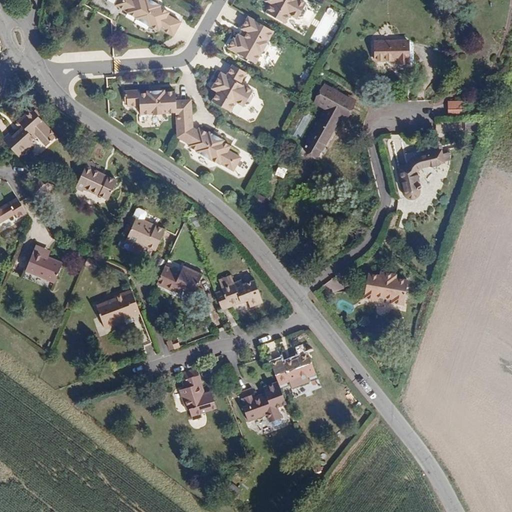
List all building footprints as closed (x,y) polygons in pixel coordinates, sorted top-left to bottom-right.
[(117,0),(115,5),(127,12),(127,13),(135,17),(135,18),(150,27),(150,26),(159,31),(160,29),(173,36),(180,23),(167,15),(169,13),(159,7),(160,6),(149,0),(117,0)] [(265,0),(265,1),(271,4),(266,13),(285,24),(290,15),(297,19),(298,17),(299,18),(302,17),(307,10),(306,6),(305,6),(306,4),(299,0),(265,0)] [(273,32),(248,17),(241,29),(244,31),(247,33),(244,38),(241,37),(238,35),(235,40),(233,39),(233,40),(230,40),(227,45),(229,47),(228,48),(255,64),(260,54),(261,55),(265,54),(270,45),(269,42),(268,41),(273,32)] [(59,45),(64,37),(56,33),(52,41),(59,45)] [(408,64),(408,41),(375,42),(375,60),(397,60),(397,64),(408,64)] [(246,73),(233,66),(227,77),(221,73),(212,89),(218,92),(213,101),(232,111),(236,103),(244,107),(245,105),(246,106),(249,105),(254,97),(253,94),(252,94),(253,91),(240,84),(246,73)] [(302,149),(317,157),(341,117),(349,122),(361,103),(326,82),(314,104),(325,110),(302,149)] [(139,91),(124,92),(125,103),(127,103),(127,107),(139,106),(140,115),(153,114),(153,115),(161,114),(161,113),(172,113),(178,136),(190,143),(189,145),(197,150),(197,151),(212,159),(220,164),(221,163),(233,170),(241,157),(228,150),(231,146),(224,142),(224,140),(210,131),(209,133),(199,127),(198,130),(192,125),(191,97),(175,98),(175,92),(164,93),(164,91),(147,92),(147,94),(139,94),(139,91)] [(464,116),(464,103),(448,103),(448,116),(464,116)] [(56,136),(42,120),(31,109),(17,121),(26,131),(23,133),(20,131),(12,138),(9,133),(3,139),(19,157),(33,144),(31,141),(36,137),(45,146),(56,136)] [(299,139),(312,117),(300,110),(287,132),(299,139)] [(467,122),(466,132),(473,132),(474,122),(467,122)] [(423,169),(443,163),(440,151),(420,156),(418,150),(403,154),(406,167),(398,168),(404,192),(405,193),(405,195),(406,196),(408,197),(409,198),(411,198),(413,198),(414,197),(416,196),(417,195),(418,193),(418,191),(418,190),(417,182),(416,179),(416,177),(416,175),(417,173),(419,171),(420,170),(422,169),(423,169)] [(91,169),(94,163),(87,160),(84,166),(91,169)] [(108,200),(117,181),(91,169),(84,166),(75,188),(83,192),(84,189),(108,200)] [(38,202),(55,186),(40,180),(31,190),(38,202)] [(26,213),(20,202),(17,197),(0,207),(0,223),(15,215),(17,218),(26,213)] [(155,250),(165,231),(145,222),(148,216),(146,212),(141,209),(137,211),(135,217),(134,216),(130,224),(133,226),(127,239),(138,244),(139,243),(155,250)] [(48,257),(50,251),(36,245),(34,251),(48,257)] [(54,283),(63,263),(48,257),(34,251),(25,271),(54,283)] [(94,270),(98,261),(89,257),(85,266),(94,270)] [(192,296),(202,275),(184,267),(181,273),(165,266),(157,284),(172,291),(174,287),(192,296)] [(367,273),(364,298),(376,300),(376,296),(392,299),(391,302),(403,304),(407,279),(395,278),(396,274),(380,272),(379,275),(367,273)] [(262,302),(254,280),(243,284),(242,281),(234,283),(231,276),(220,281),(222,288),(223,291),(216,294),(222,310),(248,300),(250,306),(262,302)] [(140,313),(132,290),(115,296),(116,298),(96,306),(105,330),(125,323),(124,320),(140,313)] [(180,347),(177,337),(171,339),(171,340),(167,342),(170,351),(180,347)] [(316,374),(308,353),(284,363),(282,358),(271,362),(278,382),(279,386),(283,394),(304,386),(302,380),(316,374)] [(216,409),(211,392),(204,393),(196,368),(180,373),(185,388),(179,390),(185,410),(189,408),(193,421),(202,418),(201,414),(216,409)] [(278,408),(286,405),(283,394),(279,386),(278,382),(263,387),(265,393),(256,397),(252,387),(239,392),(244,407),(243,407),(248,422),(267,415),(269,422),(282,418),(278,408)] [(237,394),(235,387),(225,391),(228,397),(237,394)] [(222,479),(218,474),(214,478),(217,483),(222,479)]
